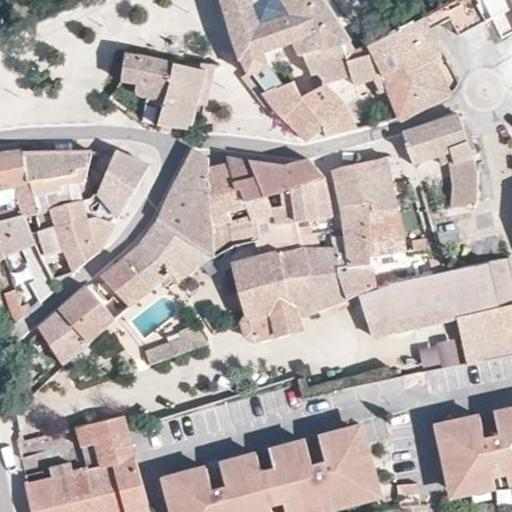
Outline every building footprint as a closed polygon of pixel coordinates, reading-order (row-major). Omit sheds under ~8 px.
[(323,0),(220,0),(240,63),(246,75),(270,67),(267,54),(294,44),(299,56),(304,55),(312,75),(319,73),(323,82),(327,81),(351,74),(347,59),(358,53),(323,0)] [(477,0),(458,0),(438,11),(438,12),(443,24),(450,20),(459,36),(486,21),(477,5),(480,4),(477,0)] [(477,0),(480,4),(477,5),(486,21),(494,18),(483,0),(477,0)] [(511,0),(483,0),(494,18),(511,8),(511,0)] [(438,11),(422,19),(427,32),(433,29),(441,25),(443,24),(438,12),(438,11)] [(422,19),(358,53),(347,59),(351,74),(358,100),(389,93),(399,120),(449,94),(436,66),(437,58),(436,51),(427,32),(422,19)] [(125,68),(123,82),(138,86),(137,89),(137,92),(137,94),(138,96),(139,97),(141,99),(142,99),(144,99),(146,99),(148,99),(150,97),(151,95),(152,93),(153,89),(169,92),(174,65),(128,55),(125,68)] [(206,73),(200,71),(174,65),(169,92),(199,99),(206,73)] [(203,100),(210,73),(206,73),(199,99),(203,100)] [(123,82),(109,99),(110,100),(128,115),(129,116),(137,106),(123,82)] [(274,88),(257,97),(264,107),(270,105),(272,107),(286,121),(308,142),(358,130),(342,103),(328,87),(323,87),(302,100),(293,84),(276,89),(274,88)] [(144,99),(139,124),(159,126),(169,92),(153,89),(152,93),(151,95),(150,97),(148,99),(146,99),(144,99)] [(169,92),(159,126),(158,131),(172,133),(173,128),(191,130),(192,125),(199,99),(169,92)] [(203,100),(199,99),(192,125),(196,126),(203,100)] [(457,116),(404,135),(409,153),(413,165),(450,153),(453,163),(471,158),(471,156),(457,117),(457,116)] [(150,167),(117,152),(98,195),(118,220),(150,167)] [(208,186),(207,168),(208,159),(192,152),(181,174),(208,186)] [(40,214),(25,153),(0,155),(0,206),(17,203),(21,219),(24,218),(40,214)] [(84,176),(93,153),(25,153),(40,214),(51,211),(83,202),(80,187),(84,176)] [(454,208),(477,202),(477,175),(471,158),(453,163),(450,165),(452,176),(453,186),(453,199),(454,208)] [(328,201),(324,178),(309,161),(286,168),(228,159),(229,163),(237,191),(242,190),(251,223),(273,217),(271,211),(328,201)] [(387,159),(334,173),(340,198),(342,208),(372,205),(372,210),(373,213),(398,209),(397,206),(392,184),(388,161),(387,159)] [(237,191),(229,163),(207,168),(208,186),(208,201),(210,214),(211,227),(229,223),(232,228),(251,223),(242,190),(237,191)] [(169,197),(210,214),(208,201),(208,186),(181,174),(169,197)] [(89,200),(84,176),(80,187),(83,202),(89,200)] [(157,223),(213,257),(211,227),(210,214),(169,197),(157,223)] [(94,219),(89,200),(83,202),(51,211),(55,229),(89,221),(94,219)] [(331,218),(328,201),(271,211),(273,217),(274,226),(295,223),(309,221),(331,218)] [(372,205),(342,208),(342,216),(344,229),(372,225),(372,210),(372,205)] [(373,213),(372,210),(372,225),(370,259),(405,252),(405,251),(398,209),(373,213)] [(274,226),(273,217),(251,223),(232,228),(229,223),(211,227),(213,257),(215,258),(235,246),(276,237),(274,226)] [(0,224),(0,246),(4,257),(23,249),(34,244),(31,235),(24,218),(21,219),(0,224)] [(71,276),(100,250),(92,237),(89,221),(55,229),(31,235),(34,244),(54,282),(71,276)] [(311,232),(309,221),(295,223),(297,234),(311,232)] [(181,283),(213,257),(157,223),(137,248),(123,260),(152,289),(171,274),(181,283)] [(347,300),(360,296),(378,290),(370,259),(372,225),(344,229),(347,252),(336,254),(347,300)] [(297,234),(301,250),(305,249),(315,249),(311,232),(297,234)] [(34,244),(23,249),(28,262),(26,264),(34,281),(31,283),(40,303),(41,302),(58,288),(54,282),(34,244)] [(301,315),(347,300),(336,254),(334,249),(315,249),(305,249),(301,250),(281,254),(280,251),(235,263),(249,314),(255,341),(303,328),(301,315)] [(434,275),(445,273),(441,257),(429,260),(434,275)] [(467,357),(511,346),(511,274),(508,259),(482,265),(445,273),(434,275),(389,285),(389,287),(378,290),(360,296),(372,336),(457,317),(467,357)] [(123,260),(101,278),(131,307),(152,289),(123,260)] [(15,290),(23,316),(28,313),(26,299),(19,282),(12,283),(15,290)] [(59,311),(88,344),(116,320),(88,288),(59,311)] [(5,295),(14,324),(23,316),(15,290),(5,295)] [(41,331),(62,365),(88,344),(59,311),(39,327),(41,331)] [(252,342),(255,341),(249,314),(244,315),(240,322),(245,338),(252,342)] [(150,366),(209,345),(198,324),(181,332),(183,340),(145,353),(150,366)] [(420,349),(426,371),(463,361),(457,338),(420,349)] [(511,409),(498,413),(500,423),(486,427),(483,416),(448,424),(453,443),(450,444),(459,475),(463,491),(500,482),(499,474),(511,471),(511,409)] [(86,468),(137,456),(129,428),(126,416),(76,429),(86,468)] [(209,470),(173,479),(178,499),(171,500),(173,511),(272,511),(271,507),(284,503),(286,511),(335,511),(383,500),(371,450),(365,451),(359,432),(322,440),(324,451),(312,454),(309,444),(273,453),(277,472),(265,476),(260,456),(224,465),(227,475),(212,479),(209,470)] [(459,475),(450,444),(446,445),(453,476),(459,475)] [(27,482),(33,511),(150,511),(137,456),(86,468),(72,472),(51,477),(27,482)] [(49,468),(51,477),(72,472),(69,463),(49,468)] [(502,486),(500,482),(463,491),(464,495),(502,486)]
